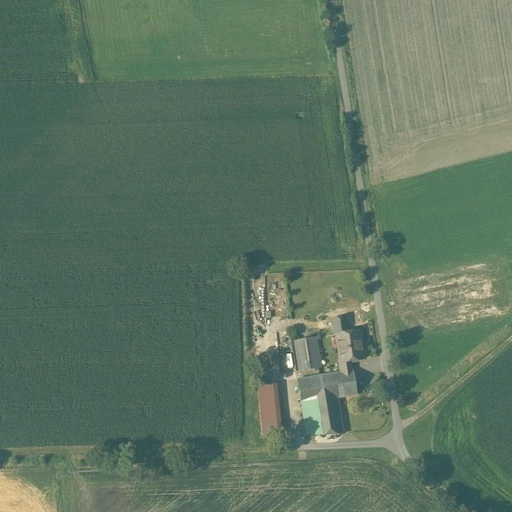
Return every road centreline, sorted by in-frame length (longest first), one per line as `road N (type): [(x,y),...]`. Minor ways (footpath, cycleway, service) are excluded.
road 1 (unclassified): [(467,511),(404,456),(398,437),(327,0)]
road 2 (track): [(511,339),(398,437)]
